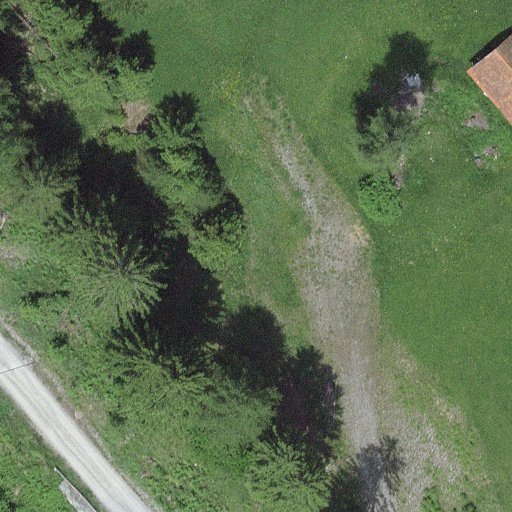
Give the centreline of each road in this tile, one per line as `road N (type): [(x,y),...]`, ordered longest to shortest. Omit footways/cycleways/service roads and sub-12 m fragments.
road 1 (track): [(401,511),(371,375),(378,240),(276,42)]
road 2 (track): [(0,356),(134,511)]
